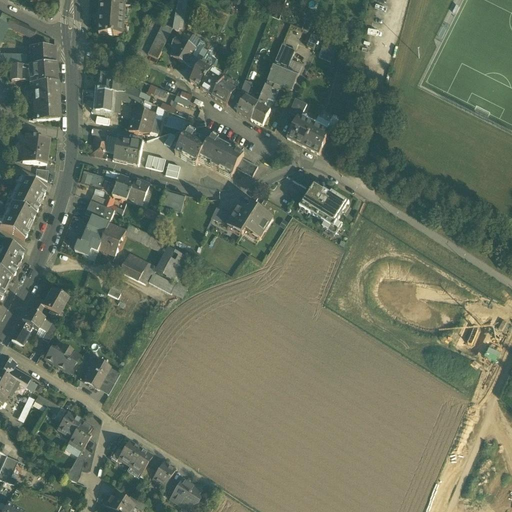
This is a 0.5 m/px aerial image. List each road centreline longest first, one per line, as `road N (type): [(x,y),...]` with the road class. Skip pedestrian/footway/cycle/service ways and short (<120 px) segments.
road 1 (residential): [(70,157),(235,197),(302,160)]
road 2 (residential): [(302,160),(511,286)]
road 3 (tertiary): [(0,334),(41,253),(70,157)]
road 4 (residential): [(0,351),(110,423)]
road 5 (residential): [(110,423),(220,493)]
road 6 (residential): [(70,40),(183,80)]
